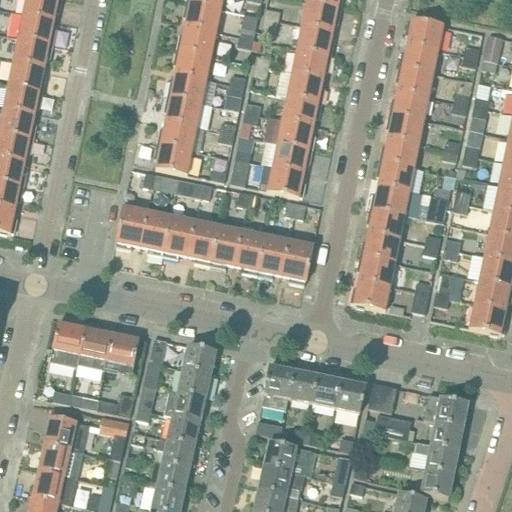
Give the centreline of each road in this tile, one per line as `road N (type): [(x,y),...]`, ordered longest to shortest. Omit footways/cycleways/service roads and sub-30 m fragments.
road 1 (residential): [(313,343),(385,0)]
road 2 (residential): [(34,286),(94,0)]
road 3 (residential): [(249,330),(34,286)]
road 4 (residential): [(511,384),(313,343)]
road 5 (residential): [(225,511),(240,445),(228,425),(249,330)]
road 6 (residential): [(0,461),(34,286)]
